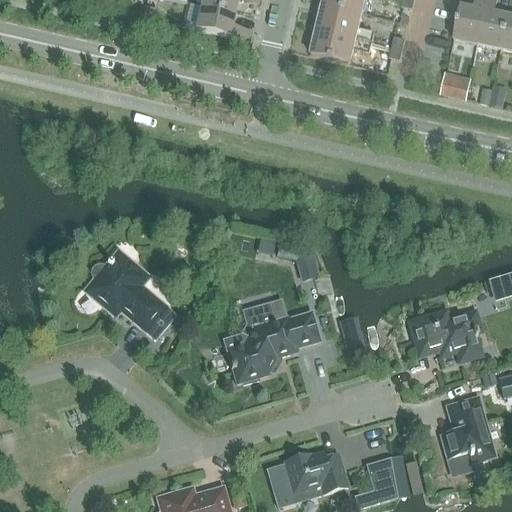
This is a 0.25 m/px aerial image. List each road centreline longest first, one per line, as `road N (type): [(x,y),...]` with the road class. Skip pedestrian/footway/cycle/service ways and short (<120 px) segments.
road 1 (tertiary): [(261,96),(0,36)]
road 2 (tertiary): [(511,153),(261,96)]
road 3 (residential): [(195,452),(105,369),(85,363),(0,387)]
road 4 (residential): [(195,452),(368,401)]
road 5 (residential): [(73,511),(93,482),(195,452)]
